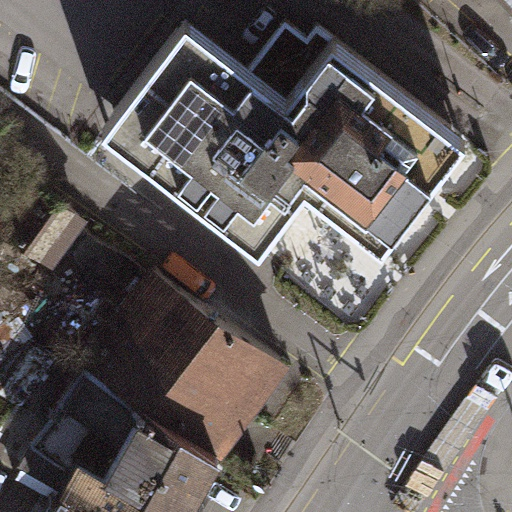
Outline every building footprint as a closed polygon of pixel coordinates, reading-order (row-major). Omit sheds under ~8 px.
[(470,136),(334,36),(290,95),(187,18),(109,122),(262,236),(307,176),(393,239),(470,136)] [(81,217),(36,183),(4,225),(49,259),(81,217)] [(282,358),(156,267),(123,309),(106,297),(93,315),(110,326),(85,357),(94,364),(215,449),(282,358)] [(0,391),(10,399),(48,349),(30,336),(0,375),(0,391)] [(183,511),(219,451),(215,449),(94,364),(37,442),(33,440),(22,461),(64,486),(48,511),(183,511)]
